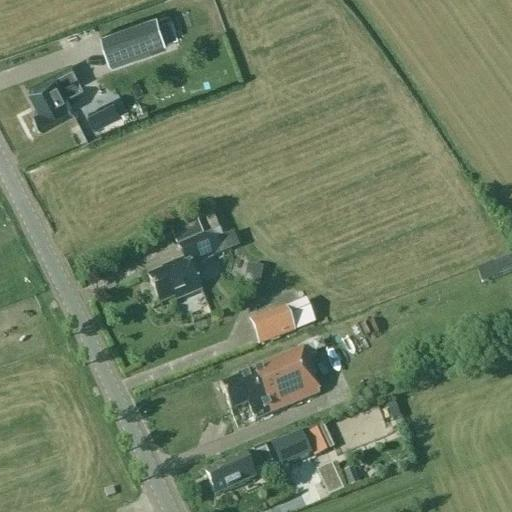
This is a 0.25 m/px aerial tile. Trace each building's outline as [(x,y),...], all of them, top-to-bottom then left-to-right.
[(154,14),(99,34),(110,65),(166,46),(164,41),(157,23),(154,14)] [(60,90),(72,84),(65,70),(27,90),(37,109),(32,112),(40,128),(71,112),(60,90)] [(95,128),(113,120),(108,109),(90,118),(95,128)] [(231,251),(225,237),(215,241),(220,255),(231,251)] [(202,238),(176,248),(182,261),(169,267),(170,269),(147,279),(158,307),(182,297),(183,300),(200,293),(190,269),(211,260),(202,238)] [(273,310),(290,304),(287,295),(270,301),(273,310)] [(294,333),(285,308),(248,322),(258,347),(294,333)] [(314,379),(303,351),(235,379),(236,381),(219,388),(229,414),(247,406),(254,423),(318,396),(311,380),(314,379)] [(399,419),(392,399),(380,404),(386,424),(399,419)] [(310,452),(319,449),(313,432),(304,435),(310,452)] [(298,434),(270,447),(272,453),(280,470),(311,456),(303,437),(301,433),(298,434)] [(263,469),(272,464),(271,462),(268,455),(265,449),(263,446),(260,448),(252,451),(253,455),(251,456),(250,454),(204,476),(215,498),(215,499),(253,481),(256,478),(263,469)]
